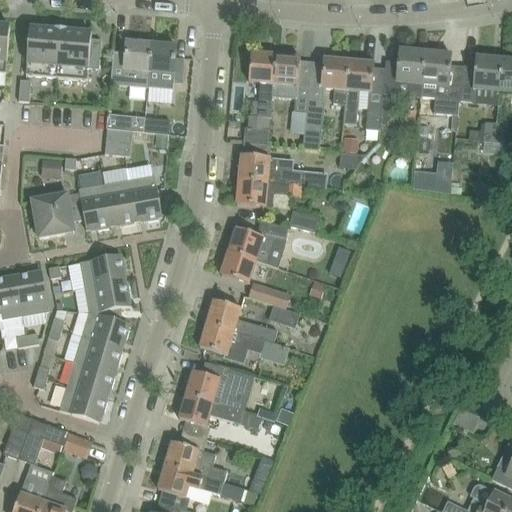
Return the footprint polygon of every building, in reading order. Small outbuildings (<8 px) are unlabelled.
[(0,75),(7,76),(11,28),(0,27),(0,75)] [(31,30),(27,77),(43,79),(47,31),(31,30)] [(47,31),(43,79),(58,80),(61,47),(56,47),(57,30),(56,30),(55,32),(47,31)] [(61,47),(58,80),(73,81),(77,34),(68,33),(68,31),(67,31),(65,48),(61,47)] [(93,35),(77,34),(73,81),(89,83),(90,71),(90,61),(91,51),(92,41),(93,35)] [(149,90),(153,46),(141,45),(141,41),(129,40),(129,44),(127,44),(126,59),(114,58),(111,87),(149,90)] [(92,41),(91,51),(102,52),(103,42),(92,41)] [(153,46),(149,90),(174,93),(174,84),(175,75),(177,60),(178,48),(153,46)] [(91,51),(91,61),(101,61),(102,52),(91,51)] [(412,98),(423,99),(427,55),(400,52),(399,64),(387,63),(384,95),(396,96),(412,98)] [(427,55),(423,99),(436,101),(435,115),(459,118),(464,71),(452,70),(453,58),(427,55)] [(274,98),(278,58),(254,56),(251,85),(261,86),(258,119),(272,121),(274,98)] [(302,60),(278,58),(274,98),(296,100),(295,113),(310,114),(311,102),(312,82),(301,81),(302,60)] [(330,63),(326,62),(323,91),(336,92),(334,106),(346,107),(350,65),(341,64),(341,61),(339,59),(332,59),(330,60),(330,63)] [(175,75),(174,84),(182,85),(184,60),(177,60),(175,75)] [(474,91),(500,93),(503,62),(477,60),(474,91)] [(91,61),(90,71),(100,71),(101,61),(91,61)] [(511,63),(503,62),(500,93),(511,94),(511,63)] [(350,65),(346,107),(347,107),(345,126),(357,127),(360,95),(373,96),(375,67),(350,65)] [(20,103),(31,104),(32,83),(22,82),(20,103)] [(320,153),(326,104),(311,102),(310,114),(306,151),(320,153)] [(367,130),(379,131),(381,108),(369,106),(367,130)] [(109,118),(108,131),(133,133),(133,134),(145,135),(146,121),(109,118)] [(146,135),(171,137),(172,123),(147,121),(146,135)] [(485,143),(508,145),(510,126),(486,124),(485,143)] [(269,149),(270,131),(246,129),(244,147),(269,149)] [(131,159),(133,134),(133,133),(108,131),(106,156),(131,159)] [(359,141),(345,140),(344,154),(358,156),(359,141)] [(357,171),(366,158),(343,155),(341,169),(357,171)] [(243,158),(241,182),(303,188),(327,190),(328,177),(271,172),(273,161),(243,158)] [(100,160),(90,162),(92,173),(102,171),(100,160)] [(77,172),(78,161),(67,161),(66,171),(77,172)] [(44,162),(43,179),(61,180),(63,163),(44,162)] [(416,172),(414,190),(451,195),(455,163),(439,162),(438,174),(416,172)] [(136,183),(131,184),(138,223),(163,218),(159,195),(158,191),(156,179),(136,183)] [(302,200),(303,188),(241,182),(239,208),(274,211),(275,196),(289,197),(289,199),(302,200)] [(118,186),(105,188),(113,228),(138,223),(131,184),(129,184),(118,186)] [(452,187),(451,195),(462,197),(463,189),(452,187)] [(105,188),(80,192),(83,207),(85,222),(87,232),(113,228),(105,188)] [(68,197),(59,198),(64,226),(72,224),(74,235),(75,234),(73,225),(85,222),(83,207),(71,209),(69,197),(68,197)] [(59,198),(34,203),(40,241),(66,236),(64,226),(59,198)] [(294,214),(291,229),(292,229),(302,231),(318,236),(322,221),(294,214)] [(259,237),(237,230),(230,254),(257,263),(268,267),(276,242),(287,245),(290,229),(261,223),(259,237)] [(250,287),(257,263),(230,254),(222,278),(250,287)] [(122,259),(82,267),(86,292),(126,285),(122,259)] [(336,263),(331,275),(343,280),(347,267),(336,263)] [(60,271),(50,273),(52,283),(62,281),(60,271)] [(18,279),(25,320),(52,315),(47,294),(43,275),(18,279)] [(0,282),(0,322),(0,325),(25,320),(18,279),(0,282)] [(322,301),(327,288),(315,284),(311,296),(322,301)] [(86,292),(91,317),(123,319),(123,312),(132,311),(126,285),(86,292)] [(250,300),(274,308),(287,312),(292,298),(254,286),(250,300)] [(214,304),(208,326),(274,345),(278,333),(240,322),(243,312),(214,304)] [(287,312),(274,308),(270,322),(296,330),(301,317),(287,312)] [(91,317),(84,341),(123,353),(131,328),(123,326),(123,319),(91,317)] [(49,341),(59,344),(65,324),(55,321),(49,341)] [(208,326),(201,351),(225,358),(226,359),(225,360),(245,366),(249,353),(265,357),(263,362),(287,369),(292,351),(274,345),(208,326)] [(18,340),(20,350),(40,346),(38,336),(18,340)] [(84,341),(77,366),(116,377),(123,353),(84,341)] [(77,366),(70,390),(109,401),(116,377),(77,366)] [(194,374),(187,398),(233,411),(243,377),(228,372),(205,366),(202,377),(194,374)] [(41,369),(35,389),(37,389),(40,390),(45,392),(51,372),(42,370),(41,369)] [(70,390),(62,414),(102,426),(109,401),(70,390)] [(180,407),(177,416),(181,418),(180,422),(187,424),(208,430),(212,418),(241,426),(258,432),(260,427),(262,420),(245,415),(233,411),(187,398),(184,407),(180,407)] [(460,408),(452,424),(473,434),(481,418),(460,408)] [(261,409),(259,416),(275,421),(277,415),(261,409)] [(277,423),(290,428),(295,415),(282,410),(277,423)] [(19,417),(4,456),(21,462),(35,423),(19,417)] [(35,423),(21,462),(32,466),(35,468),(42,450),(46,440),(64,447),(69,436),(35,423)] [(64,447),(64,448),(66,449),(65,451),(88,459),(93,445),(69,436),(64,447)] [(173,445),(167,468),(224,484),(227,475),(212,470),(216,458),(173,445)] [(458,445),(448,447),(451,458),(461,456),(458,445)] [(265,459),(258,475),(269,479),(275,463),(265,459)] [(498,469),(492,482),(511,491),(511,466),(509,474),(498,469)] [(167,495),(163,506),(181,511),(183,511),(190,490),(199,493),(200,491),(237,502),(237,501),(243,502),(246,492),(224,486),(224,484),(167,468),(159,493),(167,495)] [(22,495),(15,511),(41,511),(51,485),(28,477),(27,479),(22,495)] [(51,485),(41,511),(74,511),(79,501),(63,496),(68,484),(54,479),(53,479),(51,485)] [(243,502),(243,504),(254,507),(257,496),(246,492),(243,502)] [(467,511),(449,503),(444,511),(511,511),(511,502),(495,494),(489,506),(475,499),(468,511),(467,511)]
